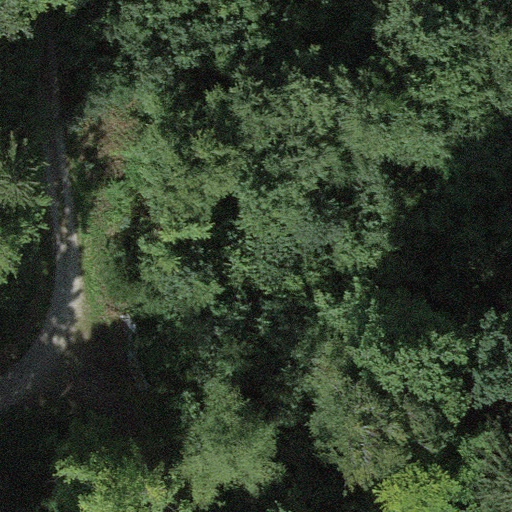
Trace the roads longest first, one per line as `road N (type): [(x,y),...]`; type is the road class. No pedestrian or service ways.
road 1 (track): [(0,361),(69,329),(62,0)]
road 2 (track): [(69,329),(129,511)]
